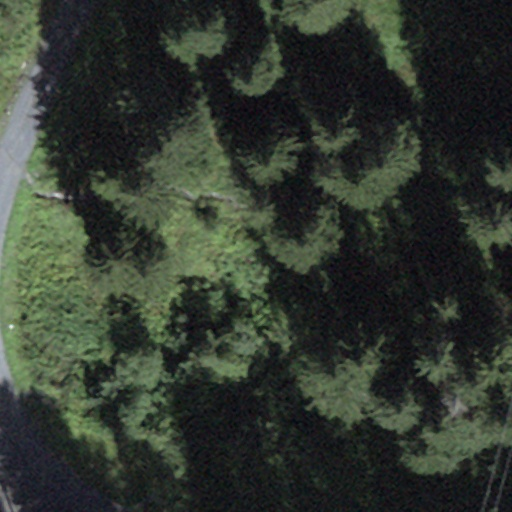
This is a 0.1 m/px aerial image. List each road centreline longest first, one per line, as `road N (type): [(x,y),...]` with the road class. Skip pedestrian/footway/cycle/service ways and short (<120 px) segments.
road 1 (track): [(0,177),(82,0)]
road 2 (track): [(77,511),(15,455),(0,409)]
